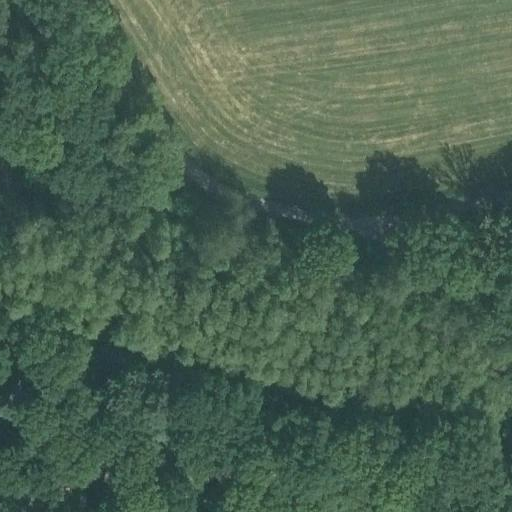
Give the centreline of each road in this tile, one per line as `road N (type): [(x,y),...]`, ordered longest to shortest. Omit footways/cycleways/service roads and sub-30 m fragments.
road 1 (unclassified): [(83,0),(189,166),(261,205),(352,226),(511,194)]
road 2 (track): [(0,143),(511,286)]
road 3 (track): [(0,371),(479,511)]
road 4 (track): [(511,273),(352,226)]
